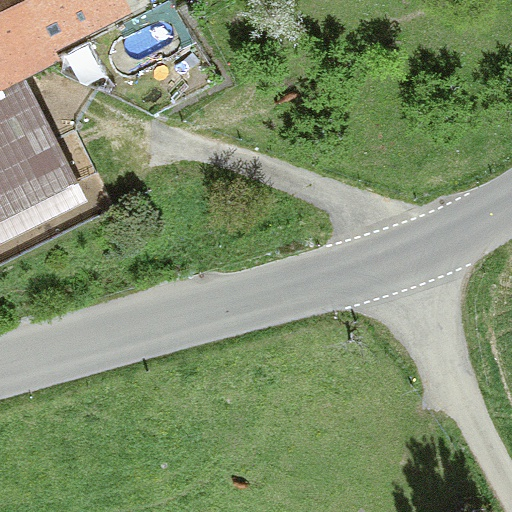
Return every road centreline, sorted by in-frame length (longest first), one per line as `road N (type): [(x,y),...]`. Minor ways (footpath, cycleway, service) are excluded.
road 1 (tertiary): [(413,259),(0,374)]
road 2 (unclassified): [(413,259),(455,384),(511,485)]
